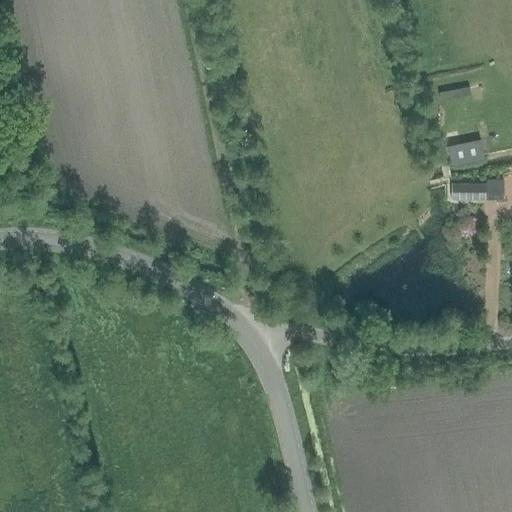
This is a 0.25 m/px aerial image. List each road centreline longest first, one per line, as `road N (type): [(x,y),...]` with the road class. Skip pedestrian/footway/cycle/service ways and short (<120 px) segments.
road 1 (track): [(246,336),(247,272),(190,0)]
road 2 (tertiary): [(0,241),(85,246),(128,259),(216,306),(246,336)]
road 3 (unclassified): [(246,336),(288,330),(401,351),(511,342)]
road 4 (tertiary): [(305,511),(277,386),(246,336)]
